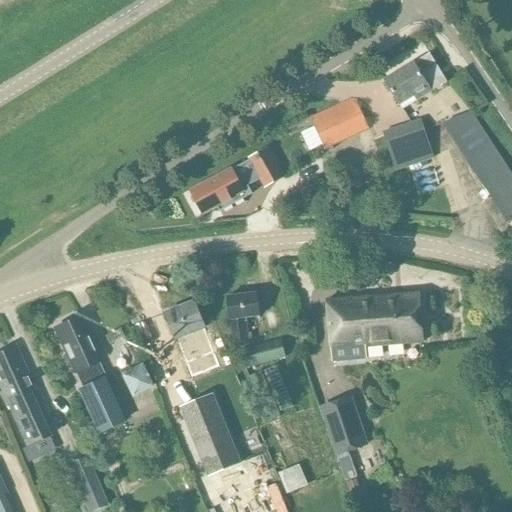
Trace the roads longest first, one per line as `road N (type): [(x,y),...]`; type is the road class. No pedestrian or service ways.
road 1 (residential): [(22,286),(252,242),(365,237),(458,251),(511,272)]
road 2 (residential): [(22,286),(54,242),(426,2)]
road 3 (tertiary): [(0,98),(153,0)]
road 4 (unclassified): [(511,122),(426,2)]
